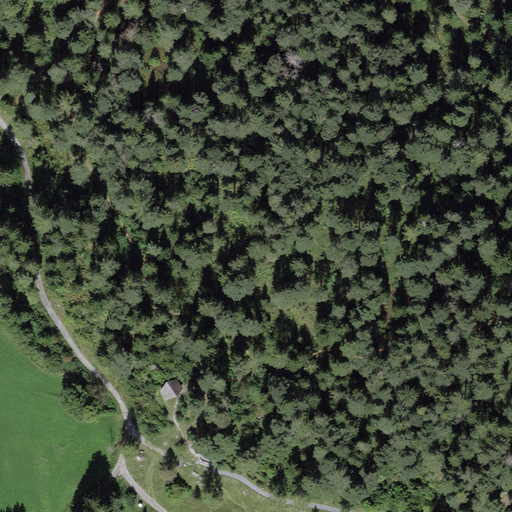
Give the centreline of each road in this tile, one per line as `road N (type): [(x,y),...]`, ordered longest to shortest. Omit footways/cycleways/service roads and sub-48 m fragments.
road 1 (track): [(164,511),(120,464),(126,411),(40,295),(25,171),(0,115)]
road 2 (track): [(126,411),(148,442),(248,474),(279,494),(395,511)]
